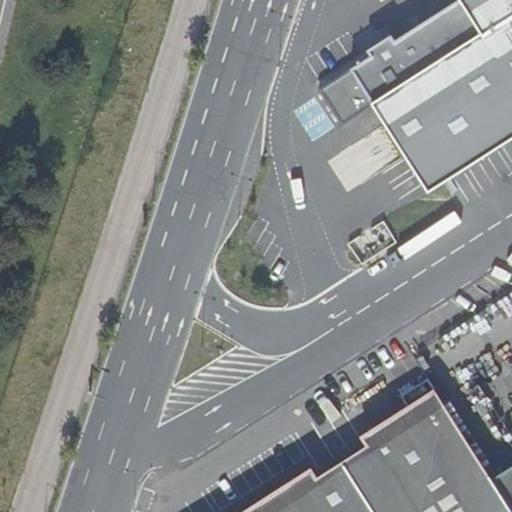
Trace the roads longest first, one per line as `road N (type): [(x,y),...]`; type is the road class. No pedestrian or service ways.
road 1 (unclassified): [(94,511),(221,134)]
road 2 (unclassified): [(221,134),(273,0)]
road 3 (motorway): [(221,134),(243,0)]
